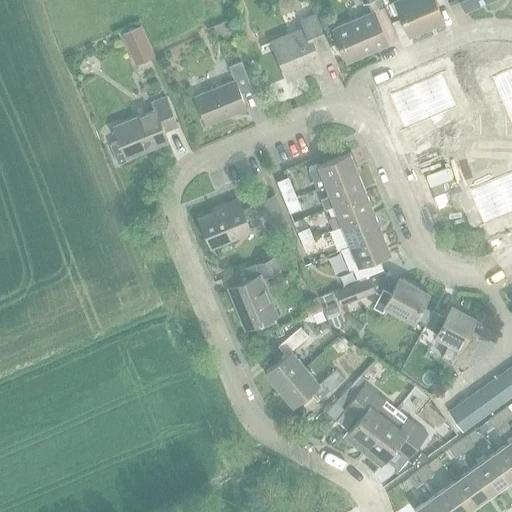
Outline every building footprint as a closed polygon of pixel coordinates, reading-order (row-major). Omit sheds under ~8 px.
[(426,25),(443,18),(434,0),(400,0),(396,2),(410,36),(427,28),(426,25)] [(448,0),(451,5),(461,0),(467,11),(494,0),(448,0)] [(374,52),(390,45),(375,11),(335,28),(348,60),(373,49),(374,52)] [(317,52),(329,47),(316,15),(302,20),(305,28),(273,42),(288,78),(322,64),(317,52)] [(150,57),(136,26),(122,33),(136,64),(150,57)] [(243,94),(253,90),(241,61),(231,66),(236,80),(196,96),(207,125),(248,109),(243,94)] [(511,98),(511,67),(491,77),(502,103),(511,98)] [(456,107),(441,72),(415,83),(430,118),(456,107)] [(430,118),(415,83),(389,94),(404,129),(430,118)] [(155,111),(119,126),(124,138),(120,140),(111,144),(119,163),(129,159),(128,157),(142,151),(141,148),(167,137),(164,130),(178,125),(166,98),(152,104),(155,111)] [(511,98),(502,103),(511,126),(511,98)] [(458,112),(461,120),(473,115),(469,108),(458,112)] [(476,122),(473,115),(461,120),(464,127),(476,122)] [(449,143),(441,146),(446,157),(454,154),(449,143)] [(494,157),(489,145),(482,148),(486,160),(494,157)] [(446,157),(441,146),(434,149),(439,160),(446,157)] [(486,160),(482,148),(474,152),(479,163),(486,160)] [(318,165),(327,185),(358,173),(350,152),(318,165)] [(511,212),(511,171),(494,178),(509,214),(511,212)] [(335,205),(366,192),(358,173),(327,185),(330,194),(320,198),(324,209),(335,205)] [(277,182),(286,202),(297,197),(289,177),(277,182)] [(509,214),(494,178),(468,189),(483,225),(509,214)] [(334,230),(342,226),(375,213),(366,192),(335,205),(339,215),(329,219),(334,230)] [(274,231),(288,225),(276,195),(262,201),(274,231)] [(290,213),(302,209),(297,197),(286,202),(290,213)] [(214,247),(251,231),(239,202),(202,217),(214,247)] [(342,226),(351,245),(364,240),(383,233),(375,213),(342,226)] [(302,242),(314,238),(310,228),(298,232),(302,242)] [(364,240),(351,245),(359,265),(353,268),(357,280),(383,269),(379,258),(391,253),(383,233),(364,240)] [(306,252),(318,247),(314,238),(302,242),(306,252)] [(249,280),(231,287),(247,328),(276,316),(260,276),(280,267),(276,256),(244,268),(249,280)] [(413,321),(428,293),(399,278),(391,293),(383,289),(374,307),(382,311),(385,306),(413,321)] [(342,304),(375,291),(370,279),(359,284),(337,292),(342,304)] [(464,367),(481,335),(469,329),(475,319),(451,306),(436,335),(450,343),(442,356),(464,367)] [(265,372),(279,389),(306,367),(292,349),(309,335),(301,325),(277,345),(286,355),(265,372)] [(306,367),(279,389),(293,406),(313,388),(321,398),(345,378),(337,368),(320,383),(306,367)] [(511,394),(511,376),(506,369),(497,375),(511,395),(511,394)] [(511,395),(497,375),(487,383),(501,402),(511,395)] [(501,402),(487,383),(477,390),(491,409),(501,402)] [(345,436),(363,451),(398,409),(387,400),(367,384),(346,410),(358,420),(345,436)] [(491,409),(477,390),(468,397),(481,416),(491,409)] [(481,416),(468,397),(458,403),(472,423),(481,416)] [(472,423),(458,403),(448,411),(462,430),(472,423)] [(504,421),(511,415),(511,412),(507,406),(498,412),(504,421)] [(398,409),(363,451),(380,465),(393,449),(406,459),(427,433),(408,418),(398,409)] [(495,428),(504,421),(498,412),(488,419),(495,428)] [(464,450),(474,443),(467,434),(458,441),(464,450)] [(511,438),(496,451),(511,473),(511,438)] [(455,457),(464,450),(458,441),(448,448),(455,457)] [(511,478),(511,473),(496,451),(475,466),(494,492),(511,478)] [(424,479),(433,473),(427,463),(417,470),(424,479)] [(455,480),(474,506),(494,492),(475,466),(455,480)] [(415,486),(424,479),(417,470),(408,477),(415,486)] [(435,495),(447,511),(465,511),(474,506),(455,480),(435,495)] [(447,511),(435,495),(414,510),(416,511),(447,511)]
